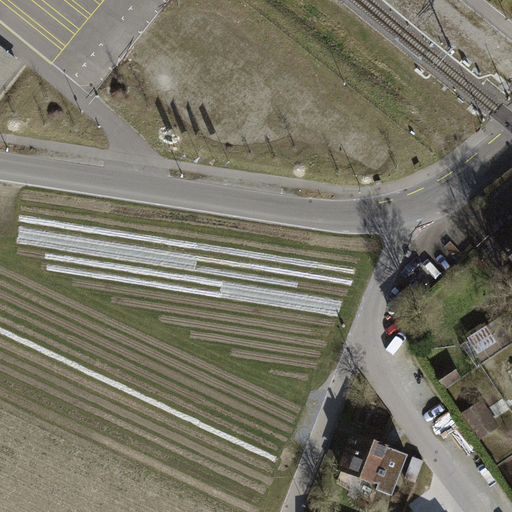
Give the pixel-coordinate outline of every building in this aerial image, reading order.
[(0,45),(0,92),(23,64),(0,45)] [(511,224),(495,239),(511,259),(511,224)] [(456,368),(440,379),(445,387),(462,377),(456,368)] [(480,404),(467,413),(482,436),(495,427),(480,404)] [(409,456),(352,435),(339,471),(378,486),(376,491),(393,497),(409,456)] [(405,478),(416,482),(424,461),(413,457),(405,478)]
